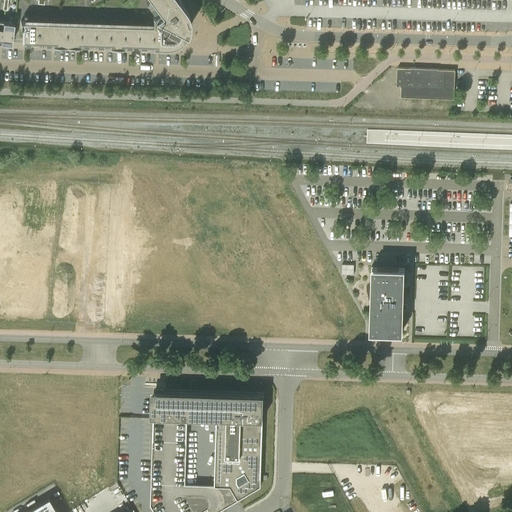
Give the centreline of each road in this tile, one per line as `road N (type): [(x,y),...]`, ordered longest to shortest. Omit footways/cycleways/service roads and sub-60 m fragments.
road 1 (residential): [(511,40),(299,36),(223,0)]
road 2 (unclassified): [(100,366),(285,372)]
road 3 (unclassified): [(285,348),(101,342)]
road 4 (unclassified): [(285,372),(282,497),(257,511)]
road 5 (unknown): [(203,511),(214,506),(211,488),(171,486),(171,419)]
road 6 (unclassified): [(392,376),(511,380)]
